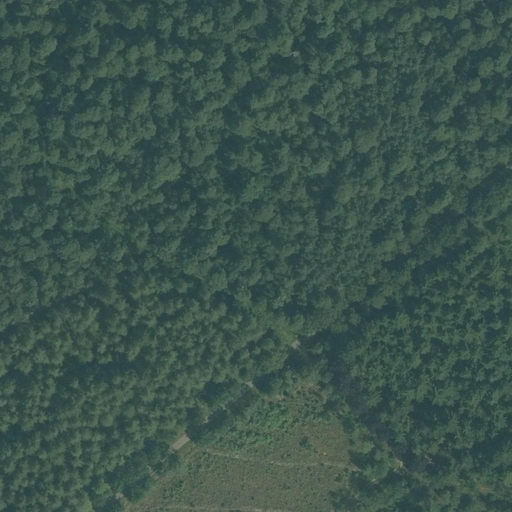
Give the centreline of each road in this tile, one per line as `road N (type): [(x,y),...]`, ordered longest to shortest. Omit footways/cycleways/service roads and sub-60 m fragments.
road 1 (unclassified): [(98,511),(511,164)]
road 2 (track): [(511,487),(400,468),(302,340)]
